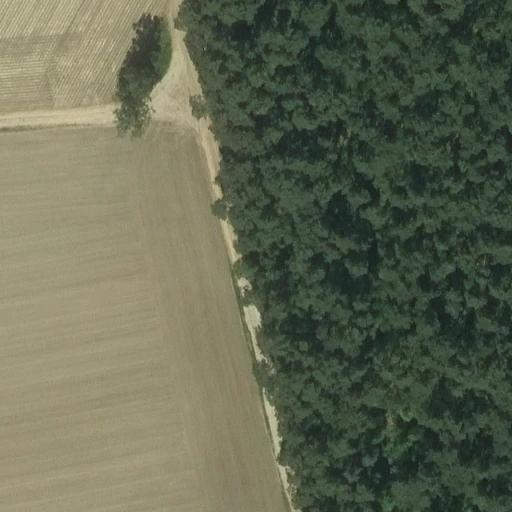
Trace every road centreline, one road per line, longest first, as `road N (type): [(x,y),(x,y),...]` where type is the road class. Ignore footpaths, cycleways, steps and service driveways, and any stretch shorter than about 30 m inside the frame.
road 1 (track): [(195,99),(294,511)]
road 2 (track): [(186,0),(195,99),(0,121)]
